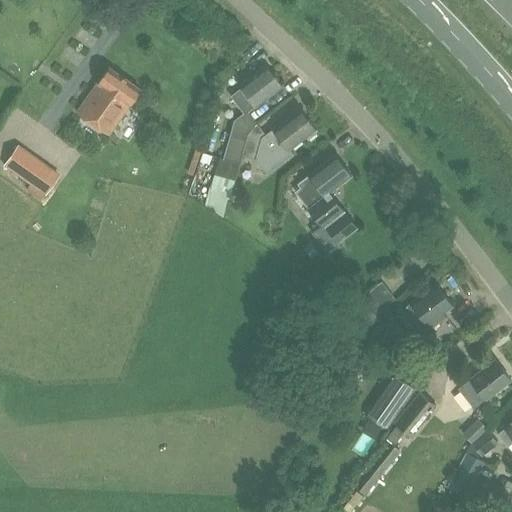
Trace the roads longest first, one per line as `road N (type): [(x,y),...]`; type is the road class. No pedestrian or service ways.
road 1 (unclassified): [(239,0),(418,180),(511,302)]
road 2 (primary): [(418,0),(511,103)]
